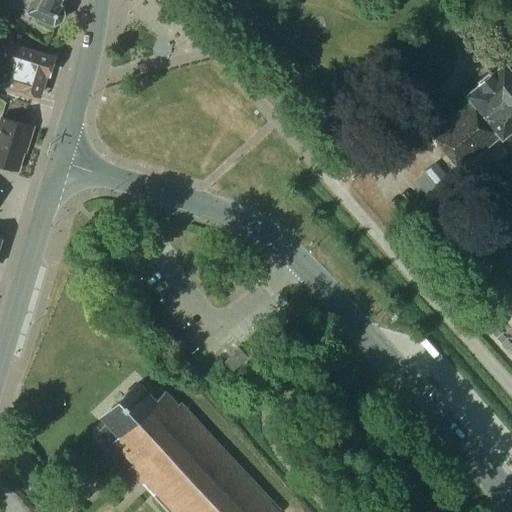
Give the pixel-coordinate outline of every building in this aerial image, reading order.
[(63,0),(4,0),(27,10),(26,12),(53,24),(61,21),(64,15),(60,6),(63,0)] [(45,74),(49,75),(55,57),(6,42),(1,58),(6,59),(0,78),(0,82),(38,95),(45,74)] [(511,130),(511,71),(505,63),(466,95),(471,101),(431,134),(461,169),(500,136),(502,138),(511,130)] [(0,124),(0,164),(17,170),(27,140),(29,141),(34,127),(2,117),(0,124)] [(450,180),(435,163),(425,171),(440,188),(450,180)] [(464,172),(446,187),(459,202),(477,187),(464,172)] [(248,361),(240,352),(226,363),(234,373),(248,361)] [(279,511),(281,511),(183,404),(177,404),(167,393),(156,403),(138,383),(103,417),(109,424),(97,436),(109,449),(114,444),(134,466),(129,471),(166,511),(279,511)]
